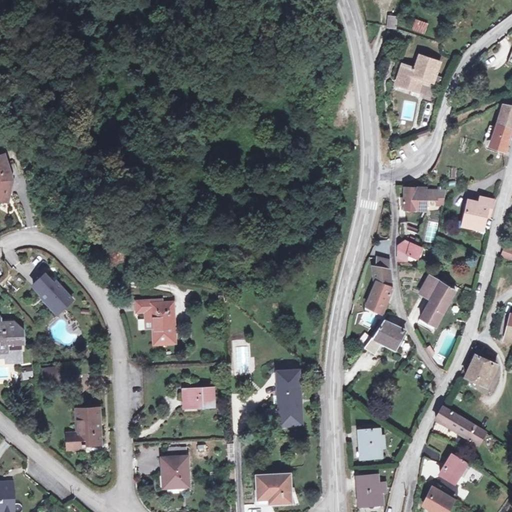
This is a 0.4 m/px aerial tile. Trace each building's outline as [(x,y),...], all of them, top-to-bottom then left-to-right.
[(391,18),(389,27),(396,28),(398,19),(391,18)] [(411,29),(424,34),(428,23),(415,18),(411,29)] [(431,80),(438,60),(420,54),(416,67),(405,64),(400,84),(420,90),(423,78),(431,80)] [(507,152),(511,137),(511,113),(504,111),(492,147),(507,152)] [(0,197),(6,199),(11,179),(4,154),(0,155),(0,197)] [(427,188),(405,189),(405,199),(405,210),(426,211),(427,199),(438,200),(436,205),(443,206),(446,191),(438,189),(429,188),(427,188)] [(480,205),(480,206),(489,208),(487,217),(491,218),(494,202),(482,199),(480,205)] [(476,225),(475,228),(485,230),(487,217),(489,208),(480,206),(480,205),(469,202),(465,223),(476,225)] [(408,222),(399,222),(399,235),(400,237),(408,238),(411,231),(408,230),(408,222)] [(425,242),(434,243),(435,230),(426,230),(425,242)] [(418,234),(411,231),(408,238),(416,242),(418,234)] [(419,260),(423,248),(406,241),(405,243),(399,246),(398,261),(406,262),(407,255),(419,260)] [(511,259),(511,248),(506,247),(503,256),(511,259)] [(375,283),(365,307),(382,314),(392,291),(391,283),(388,260),(377,259),(375,283)] [(57,317),(74,300),(44,271),(28,288),(57,317)] [(437,327),(456,292),(444,284),(432,277),(422,295),(432,301),(423,319),(437,327)] [(460,305),(472,310),(476,296),(475,295),(465,291),(460,305)] [(153,345),(175,343),(174,333),(172,314),(171,303),(150,304),(150,301),(134,302),(135,313),(143,313),(144,321),(151,321),(152,329),(153,345)] [(506,314),(499,336),(506,337),(511,315),(506,314)] [(144,321),(144,329),(152,329),(151,321),(144,321)] [(397,349),(408,329),(383,321),(374,335),(373,335),(365,347),(376,352),(377,353),(385,342),(397,349)] [(0,352),(4,352),(4,357),(19,356),(18,344),(21,343),(20,331),(11,323),(0,323),(0,352)] [(366,331),(358,341),(365,347),(373,335),(366,331)] [(250,374),(247,339),(231,340),(233,375),(250,374)] [(486,387),(496,365),(476,357),(466,378),(486,387)] [(49,375),(49,371),(42,372),(42,386),(57,385),(57,375),(49,375)] [(303,425),(300,381),(279,383),(282,426),(303,425)] [(188,408),(213,407),(213,388),(187,389),(188,408)] [(478,446),(487,433),(444,406),(438,421),(478,446)] [(99,445),(98,409),(75,410),(75,434),(69,434),(65,434),(66,450),(73,450),(73,446),(83,446),(99,445)] [(364,460),(384,459),(382,443),(385,443),(384,436),(382,436),(381,429),(362,430),(364,460)] [(208,448),(191,449),(192,456),(209,455),(208,448)] [(186,485),(210,484),(209,455),(192,456),(184,456),(186,485)] [(463,461),(454,456),(441,477),(455,486),(470,462),(471,460),(468,457),(466,456),(463,461)] [(270,504),(292,504),(291,474),(258,476),(259,499),(270,499),(270,504)] [(379,511),(379,492),(381,492),(381,485),(378,485),(378,477),(359,478),(361,505),(357,505),(357,511),(379,511)] [(450,511),(455,504),(434,490),(424,507),(432,511),(450,511)]
